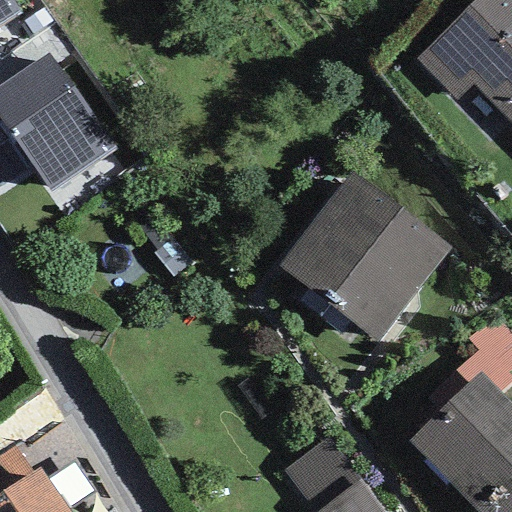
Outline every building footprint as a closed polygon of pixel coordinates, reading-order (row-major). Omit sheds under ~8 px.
[(0,0),(0,27),(22,12),(13,0),(0,0)] [(511,0),(476,0),(415,60),(456,100),(473,86),(511,125),(511,0)] [(0,124),(49,194),(115,148),(47,52),(0,84),(0,124)] [(378,345),(450,249),(348,172),(275,269),(378,345)] [(511,511),(511,407),(479,374),(409,441),(477,511),(511,511)] [(379,511),(327,441),(284,473),(313,511),(379,511)] [(0,511),(67,511),(38,469),(33,472),(15,447),(0,457),(0,511)]
